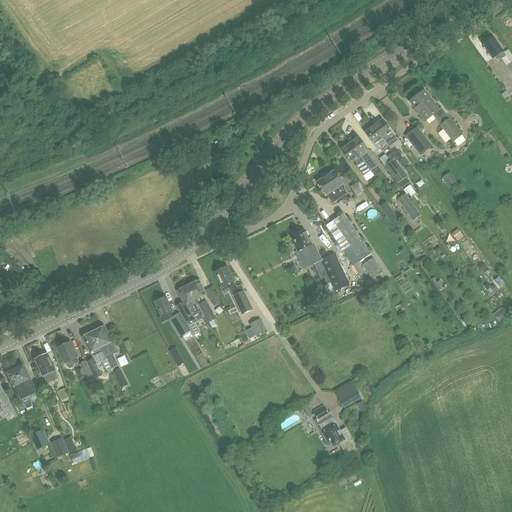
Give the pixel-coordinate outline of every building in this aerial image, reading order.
[(483,45),(492,58),(496,56),(499,60),(505,56),(502,52),(493,39),(483,45)] [(424,121),(432,115),(440,125),(449,118),(441,108),(439,110),(424,90),(409,102),(424,121)] [(449,117),(449,118),(440,125),(439,126),(452,143),(463,135),(449,117)] [(381,120),(373,126),(386,145),(395,138),(391,134),(381,120)] [(373,126),(364,132),(378,151),(386,145),(373,126)] [(429,148),(415,129),(405,136),(420,155),(429,148)] [(357,137),(349,143),(363,162),(370,172),(375,168),(371,162),(371,157),(366,151),(367,150),(357,137)] [(349,143),(340,150),(350,163),(354,160),(357,165),(356,166),(363,176),(370,172),(363,162),(349,143)] [(390,150),(397,159),(401,156),(394,147),(390,150)] [(385,154),(379,159),(397,184),(398,183),(401,189),(410,183),(406,177),(407,177),(394,159),(390,162),(385,154)] [(407,165),(402,158),(398,161),(403,168),(407,165)] [(409,176),(413,173),(409,166),(405,169),(409,176)] [(317,182),(326,195),(332,204),(347,194),(343,188),(344,187),(342,184),(343,184),(334,171),(317,182)] [(404,194),(397,200),(413,222),(420,216),(404,194)] [(381,206),(395,226),(401,222),(386,202),(381,206)] [(325,226),(352,266),(370,254),(343,214),(325,226)] [(457,241),(462,236),(457,229),(451,234),(457,241)] [(310,259),(316,256),(303,230),(291,236),(295,243),(294,243),(298,252),(299,252),(300,255),(307,252),(310,259)] [(319,259),(327,276),(320,279),(330,302),(352,292),(333,252),(319,259)] [(362,265),(372,279),(382,272),(373,258),(362,265)] [(215,273),(222,287),(220,288),(222,292),(229,289),(241,315),(252,310),(241,285),(236,287),(234,283),(233,283),(227,268),(215,273)] [(499,277),(495,280),(500,287),(504,284),(499,277)] [(434,278),(431,279),(439,290),(444,286),(440,280),(437,282),(434,278)] [(199,281),(188,286),(197,306),(197,305),(207,323),(209,322),(212,328),(216,325),(213,320),(215,319),(205,301),(202,303),(203,301),(200,297),(205,294),(199,281)] [(384,290),(389,286),(386,281),(380,285),(384,290)] [(498,290),(493,285),(490,287),(497,296),(499,294),(497,291),(498,290)] [(199,311),(197,306),(188,286),(177,291),(183,303),(177,306),(195,336),(201,332),(191,317),(197,314),(196,312),(199,311)] [(358,297),(362,305),(368,302),(364,294),(358,297)] [(154,302),(161,317),(172,312),(165,297),(154,302)] [(210,300),(213,306),(220,303),(218,297),(210,300)] [(492,315),(498,322),(507,315),(502,307),(492,315)] [(169,318),(181,337),(183,336),(189,332),(190,332),(178,312),(169,318)] [(266,331),(260,319),(249,324),(255,336),(266,331)] [(94,331),(111,368),(111,369),(118,366),(112,355),(110,356),(108,351),(105,345),(110,342),(103,327),(94,331)] [(94,331),(81,337),(90,354),(92,353),(91,352),(96,349),(99,355),(102,361),(101,362),(105,371),(111,368),(94,331)] [(69,343),(58,349),(65,363),(67,367),(70,369),(73,367),(74,364),(78,362),(76,358),(69,343)] [(175,348),(170,351),(178,367),(183,364),(175,348)] [(43,376),(48,373),(51,380),(58,377),(54,371),(46,355),(35,360),(43,376)] [(94,360),(87,363),(95,379),(102,376),(94,360)] [(82,369),(77,371),(80,378),(84,376),(86,380),(93,377),(85,361),(79,363),(82,369)] [(23,366),(15,370),(28,397),(36,393),(23,366)] [(6,374),(13,388),(14,387),(24,406),(24,405),(30,402),(28,397),(15,370),(6,374)] [(121,388),(127,385),(123,377),(117,381),(121,388)] [(333,391),(344,409),(366,395),(360,385),(358,386),(354,379),(333,391)] [(57,392),(61,402),(68,398),(64,389),(57,392)] [(0,406),(4,415),(8,413),(13,411),(4,392),(0,394),(0,406)] [(365,410),(361,402),(357,405),(361,412),(365,410)] [(312,415),(306,405),(303,406),(309,417),(312,415)] [(323,405),(312,412),(316,420),(315,420),(323,432),(322,433),(326,440),(328,439),(332,447),(339,443),(345,453),(354,448),(348,438),(350,437),(347,431),(341,435),(335,425),(328,413),(328,414),(323,405)] [(30,435),(36,449),(48,444),(42,429),(30,435)] [(70,437),(63,439),(68,453),(69,455),(76,452),(70,437)] [(68,453),(63,439),(62,438),(50,443),(56,458),(68,453)] [(70,455),(72,460),(76,459),(78,465),(91,461),(87,450),(70,455)]
